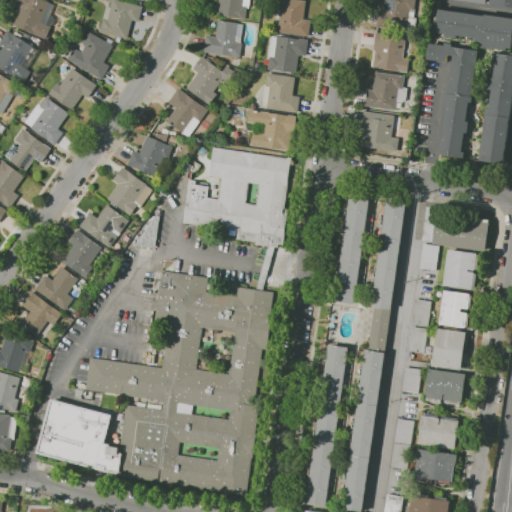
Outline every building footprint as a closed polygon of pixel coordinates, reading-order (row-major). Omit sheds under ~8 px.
[(45,40),(13,24),(20,7),(17,6),(19,0),(44,0),(49,2),(49,3),(54,5),(46,25),(51,27),(45,40)] [(128,39),(100,31),(104,18),(103,18),(107,6),(111,7),(111,5),(112,2),(113,1),(113,0),(121,0),(143,6),(139,22),(133,20),(128,39)] [(245,20),(218,16),(218,14),(219,0),(250,0),(249,8),(247,8),(245,20)] [(309,36),(278,32),(281,10),(277,10),(278,0),(306,0),(304,19),(311,20),(309,36)] [(415,31),(407,30),(386,27),(386,28),(376,26),(379,10),(382,10),(383,0),(415,0),(415,8),(415,9),(414,18),(417,18),(415,31)] [(507,50),(481,47),(481,41),(476,40),(476,38),(457,36),(457,38),(444,36),(444,34),(436,33),(439,10),(485,16),(485,15),(511,18),(511,40),(511,48),(507,48),(507,50)] [(241,57),(204,52),(206,35),(216,36),(218,20),(238,22),(238,23),(243,24),(241,43),(242,43),(241,57)] [(24,82),(11,74),(0,67),(0,51),(3,47),(0,45),(0,43),(8,29),(13,32),(14,30),(23,35),(20,39),(22,40),(22,39),(27,41),(26,42),(26,43),(27,41),(33,45),(33,46),(33,47),(38,50),(26,70),(31,72),(24,82)] [(102,79),(76,64),(67,59),(74,47),(82,52),(86,45),(82,43),(89,32),(106,42),(109,37),(115,41),(112,45),(113,46),(104,62),(110,65),(102,79)] [(408,72),(374,67),(371,66),(374,49),(373,49),(376,32),(407,37),(404,58),(410,59),(408,72)] [(297,73),(274,70),(268,69),(270,57),(269,57),(272,36),(277,37),(277,36),(299,39),(308,40),(306,56),(299,55),(297,73)] [(464,158),(436,154),(437,149),(440,150),(454,55),(448,55),(447,62),(427,59),(430,43),(445,45),(446,42),(453,43),(452,46),(479,50),(472,96),(473,97),(472,102),(470,102),(467,121),(470,121),(468,133),(465,132),(463,151),(465,152),(464,158)] [(507,164),(480,160),(486,114),(486,108),(489,109),(492,90),(489,89),(491,77),(494,78),(497,59),(493,59),(494,53),(510,55),(511,52),(511,104),(504,159),(507,159),(507,164)] [(210,105),(187,88),(198,72),(194,69),(202,56),(206,59),(207,57),(212,61),(211,63),(222,71),(227,65),(240,75),(231,88),(221,81),(214,92),(218,95),(210,105)] [(72,110),(54,97),(49,94),(57,82),(61,85),(73,68),(97,85),(88,98),(83,94),(72,110)] [(396,110),(365,105),(368,89),(374,90),(376,71),(405,76),(403,87),(408,88),(406,101),(402,100),(401,109),(396,109),(396,110)] [(3,114),(0,112),(0,73),(11,81),(11,80),(15,82),(16,81),(28,88),(25,92),(29,94),(27,99),(23,97),(21,100),(14,96),(3,114)] [(298,112),(267,108),(270,86),(266,86),(268,73),(296,77),(293,96),(300,96),(298,112)] [(188,136),(183,132),(182,133),(167,121),(176,108),(169,102),(179,88),(188,94),(187,95),(209,110),(200,121),(189,136),(188,136)] [(55,145),(48,140),(30,127),(31,126),(26,122),(39,104),(40,105),(47,96),(52,100),(52,101),(69,114),(59,128),(64,132),(55,145)] [(290,150),(264,146),(263,147),(251,146),(253,132),(265,133),(266,125),(248,122),(248,121),(245,120),(246,110),(249,111),(249,109),(268,112),(288,115),(297,116),(295,131),(293,131),(290,150)] [(398,151),(362,146),(365,128),(362,127),(365,111),(395,115),(392,137),(400,138),(398,151)] [(26,171),(10,160),(11,159),(6,155),(13,144),(18,147),(20,144),(15,140),(23,128),(30,133),(47,145),(48,145),(52,147),(42,162),(35,158),(26,171)] [(167,141),(163,140),(161,140),(161,138),(159,138),(159,137),(156,137),(157,133),(168,135),(167,141)] [(175,144),(169,143),(171,135),(177,137),(175,144)] [(156,176),(135,168),(128,165),(134,150),(140,153),(147,136),(167,144),(173,147),(168,159),(164,157),(156,176)] [(275,247),(263,290),(256,289),(269,247),(255,245),(256,242),(236,239),(238,231),(183,223),(189,180),(196,181),(196,184),(209,186),(208,197),(219,199),(222,179),(209,177),(214,147),(288,158),(288,157),(292,158),(285,208),(288,209),(284,238),(280,238),(279,248),(275,247)] [(10,208),(3,203),(0,200),(0,161),(2,159),(8,163),(7,163),(25,176),(14,191),(20,195),(12,206),(11,206),(10,208)] [(131,215),(108,199),(119,184),(114,180),(123,167),(148,184),(147,186),(153,190),(140,208),(138,206),(131,215)] [(355,304),(335,301),(350,195),(370,198),(355,304)] [(363,511),(343,509),(365,350),(368,350),(374,307),(372,307),(387,200),(407,203),(363,511)] [(110,248),(80,226),(90,212),(98,218),(108,204),(130,220),(118,237),(110,248)] [(485,251),(433,244),(433,242),(422,240),(427,206),(438,208),(437,215),(471,220),(470,226),(472,226),(473,220),(474,218),(489,220),(489,222),(490,222),(485,251)] [(156,215),(160,216),(155,248),(135,245),(156,215)] [(86,278),(63,261),(74,246),(69,242),(78,229),(85,234),(84,235),(102,248),(91,263),(95,266),(86,278)] [(436,270),(420,268),(423,243),(440,246),(436,270)] [(472,289),(443,285),(448,249),(477,253),(477,254),(480,255),(478,270),(475,269),(475,270),(469,269),(468,271),(475,272),(475,273),(477,274),(475,289),(472,288),(472,289)] [(66,310),(35,288),(45,274),(53,280),(63,266),(79,278),(67,294),(74,298),(66,310)] [(120,474),(105,472),(105,471),(37,453),(51,399),(113,415),(105,443),(111,444),(112,446),(119,447),(126,404),(163,409),(164,401),(86,389),(91,358),(161,368),(168,323),(155,321),(162,271),(209,277),(207,292),(237,296),(239,287),(256,289),(263,290),(275,292),(267,349),(263,349),(256,396),(260,397),(246,494),(120,476),(120,474)] [(470,328),(465,327),(465,328),(439,324),(444,290),(471,294),(475,295),(473,309),(468,309),(462,308),(461,312),(468,313),(472,314),(470,328)] [(37,336),(22,324),(31,311),(24,306),(34,292),(42,298),(42,299),(55,309),(56,308),(63,314),(55,325),(49,321),(37,336)] [(428,325),(412,323),(415,299),(431,301),(428,325)] [(424,353),(408,351),(411,326),(427,328),(424,353)] [(461,370),(432,366),(437,328),(467,332),(466,334),(469,335),(467,349),(464,349),(463,353),(467,354),(465,368),(462,367),(461,370)] [(26,373),(20,371),(20,372),(0,365),(0,349),(2,350),(7,332),(27,339),(27,338),(35,340),(31,353),(29,352),(26,361),(30,363),(26,373)] [(327,507),(306,504),(329,345),(349,347),(327,507)] [(418,393),(402,391),(405,367),(421,369),(418,393)] [(460,405),(445,403),(445,400),(444,399),(444,393),(443,399),(441,399),(440,402),(425,400),(429,369),(466,374),(462,402),(460,402),(460,405)] [(5,413),(0,412),(1,408),(0,407),(0,370),(1,371),(21,377),(21,378),(28,380),(22,401),(20,400),(16,413),(6,410),(5,413)] [(11,451),(0,449),(0,413),(11,415),(11,416),(18,418),(14,440),(12,439),(11,451)] [(455,449),(418,444),(422,415),(426,416),(426,414),(439,415),(439,418),(440,418),(439,424),(441,424),(441,418),(443,418),(443,416),(458,418),(458,420),(459,421),(455,449)] [(408,470),(391,467),(398,418),(414,420),(408,470)] [(448,484),(435,482),(436,479),(432,479),(432,482),(416,480),(417,477),(415,477),(419,449),(457,454),(456,465),(455,464),(453,482),(449,481),(448,484)] [(409,511),(412,495),(416,496),(416,493),(430,495),(429,498),(435,498),(435,496),(448,498),(447,500),(450,500),(448,511),(409,511)] [(401,511),(384,511),(387,494),(404,496),(401,511)]
